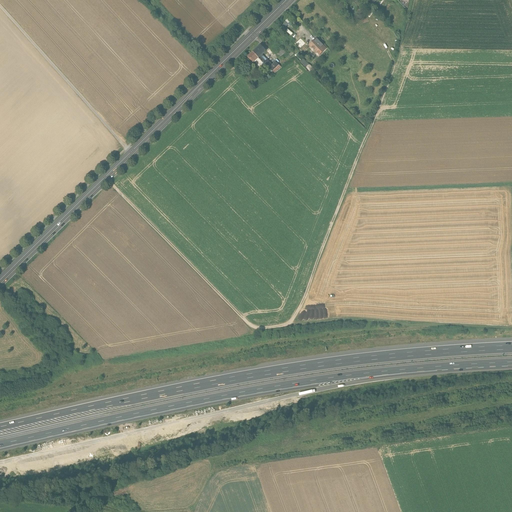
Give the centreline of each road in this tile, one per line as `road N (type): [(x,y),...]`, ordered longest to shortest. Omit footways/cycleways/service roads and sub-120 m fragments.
road 1 (motorway): [(511,347),(275,369),(0,425)]
road 2 (motorway): [(0,443),(274,385),(435,366)]
road 3 (secondary): [(287,0),(0,282)]
road 4 (track): [(106,178),(256,326),(291,322),(299,311),(342,189)]
road 5 (track): [(0,6),(132,153)]
road 6 (motorway): [(243,405),(435,366)]
road 7 (track): [(342,189),(511,182)]
road 8 (track): [(342,189),(394,60)]
